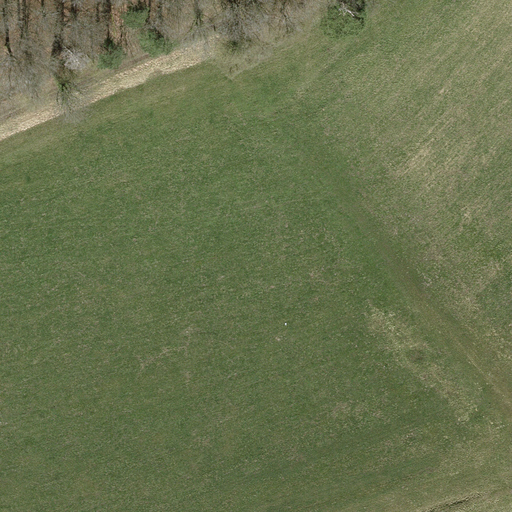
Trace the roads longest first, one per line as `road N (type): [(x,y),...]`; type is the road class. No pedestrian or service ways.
road 1 (track): [(0,115),(245,0)]
road 2 (track): [(511,398),(352,212)]
